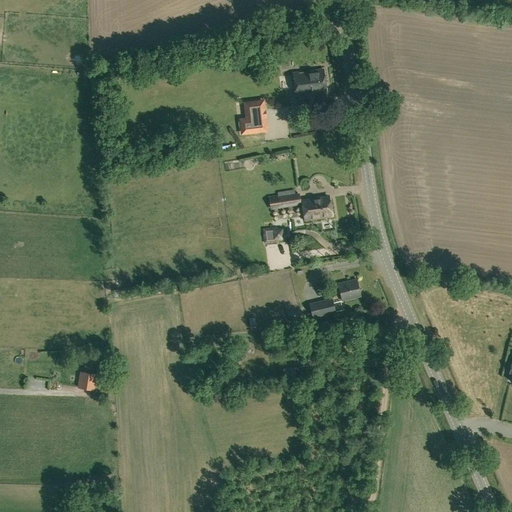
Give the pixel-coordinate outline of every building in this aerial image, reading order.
[(296,96),(326,92),(323,69),(293,73),(296,96)] [(245,117),(239,118),(241,135),(268,132),(265,99),(243,102),(245,117)] [(280,207),(300,204),(299,195),(278,198),(280,207)] [(305,220),(332,215),(328,197),(303,201),(303,202),(302,202),(305,220)] [(277,228),(277,226),(262,228),(264,243),(278,242),(278,240),(284,240),(283,228),(277,228)] [(342,301),(360,297),(356,279),(338,283),(342,301)] [(313,318),(315,318),(336,313),(333,298),(309,303),(313,318)] [(291,321),(303,318),(301,310),(289,313),(291,321)] [(284,380),(297,379),(295,367),(283,368),(284,380)] [(106,377),(107,372),(97,370),(97,374),(81,372),(78,388),(95,390),(104,391),(103,398),(114,400),(113,378),(106,377)]
